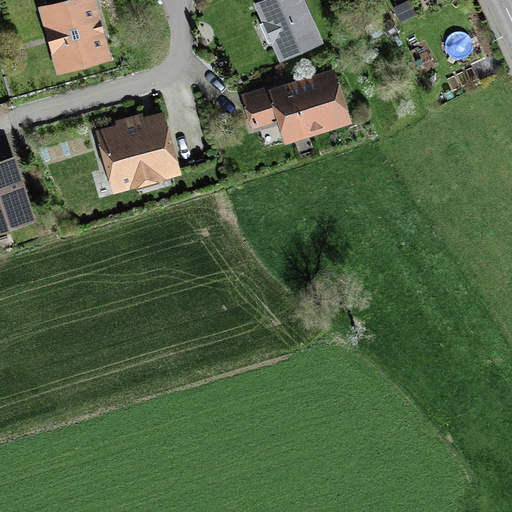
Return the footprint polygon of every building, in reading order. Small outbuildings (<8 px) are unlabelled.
[(111,57),(95,0),(51,0),(38,4),(57,72),(111,57)] [(323,39),(306,0),(254,0),(280,58),(323,39)] [(459,18),(465,16),(461,7),(455,10),(459,18)] [(258,46),(269,42),(260,22),(249,26),(258,46)] [(388,36),(396,30),(389,22),(382,28),(388,36)] [(352,121),(334,66),(275,85),(274,82),(240,93),(252,128),(259,125),(261,131),(279,126),(285,143),(352,121)] [(447,99),(454,96),(450,89),(444,93),(447,99)] [(160,189),(157,179),(181,172),(163,109),(143,114),(142,111),(114,119),(115,122),(95,128),(106,167),(102,168),(108,187),(112,186),(113,192),(136,185),(139,195),(160,189)] [(0,231),(37,220),(15,152),(0,156),(0,231)]
